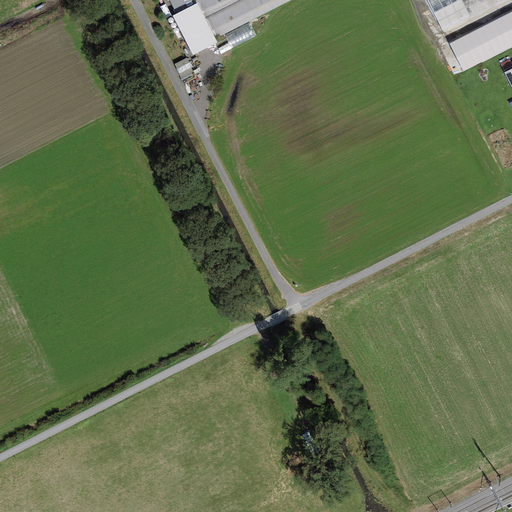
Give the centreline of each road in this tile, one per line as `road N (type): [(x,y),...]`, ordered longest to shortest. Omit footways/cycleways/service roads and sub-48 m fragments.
road 1 (unclassified): [(136,0),(294,309)]
road 2 (unclassified): [(287,314),(0,459)]
road 3 (unclassified): [(294,309),(511,199)]
